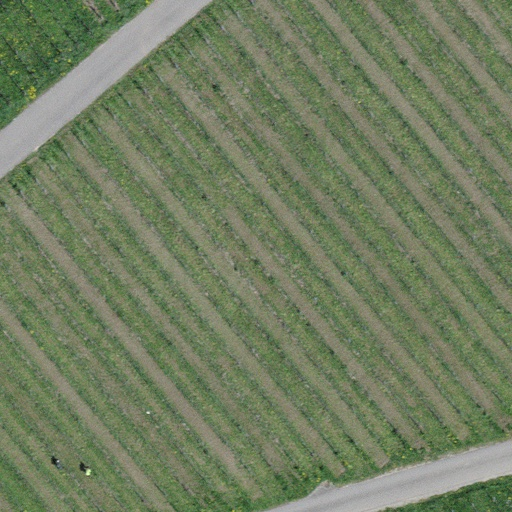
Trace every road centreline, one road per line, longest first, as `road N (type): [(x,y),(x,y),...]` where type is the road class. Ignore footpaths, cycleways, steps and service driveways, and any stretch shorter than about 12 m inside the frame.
road 1 (unclassified): [(0,153),(185,0)]
road 2 (unclassified): [(511,457),(322,511)]
